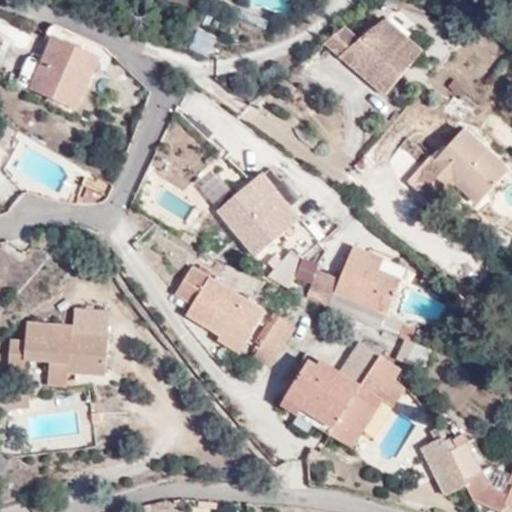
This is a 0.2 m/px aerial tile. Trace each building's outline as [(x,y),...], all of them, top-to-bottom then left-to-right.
[(363,41),(351,30),(326,48),(383,102),(426,56),(386,19),(363,41)] [(110,75),(117,60),(106,50),(57,29),(33,91),(77,112),(96,69),(110,75)] [(497,151),(475,132),(436,171),(433,167),(411,192),(457,232),(508,177),(490,159),(497,151)] [(284,240),(303,261),(321,247),(265,179),(220,214),(258,259),(284,240)] [(155,221),(172,229),(188,215),(165,201),(155,221)] [(387,264),(358,252),(339,298),(389,319),(403,284),(383,276),(387,264)] [(191,315),(224,338),(228,332),(248,345),(266,318),(203,273),(184,302),(194,309),(191,315)] [(58,326),(12,322),(10,340),(0,339),(0,369),(10,371),(11,361),(34,363),(32,386),(51,388),(53,374),(90,377),(96,312),(60,308),(58,326)] [(297,330),(280,319),(257,354),(273,366),(297,330)] [(228,332),(224,338),(220,344),(239,356),(248,345),(228,332)] [(364,393),(380,371),(338,340),(319,362),(364,393)] [(395,382),(403,371),(388,361),(380,371),(364,393),(319,362),(285,409),(351,455),(400,385),(395,382)] [(0,412),(30,413),(29,393),(0,392),(0,412)] [(466,486),(450,454),(442,441),(422,451),(448,495),(466,486)] [(482,480),(464,447),(450,454),(466,486),(474,502),(482,480)] [(486,466),(482,480),(474,502),(479,510),(485,511),(511,511),(511,464),(508,474),(486,466)]
